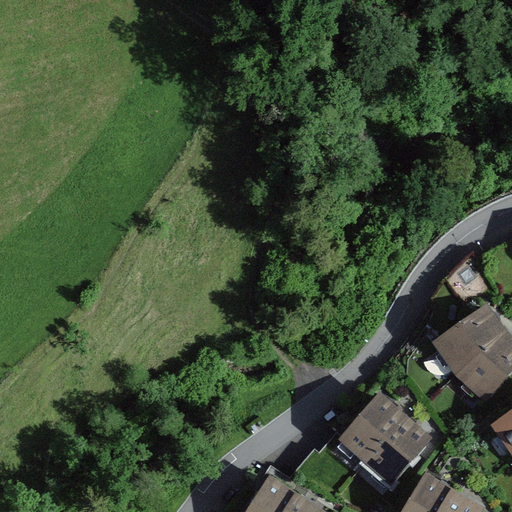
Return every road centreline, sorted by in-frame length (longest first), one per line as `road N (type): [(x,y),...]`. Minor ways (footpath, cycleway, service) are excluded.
road 1 (track): [(174,0),(301,104),(308,126),(280,194),(252,315),(328,395)]
road 2 (residential): [(511,210),(478,225),(443,256),(384,346),(230,475),(199,511)]
